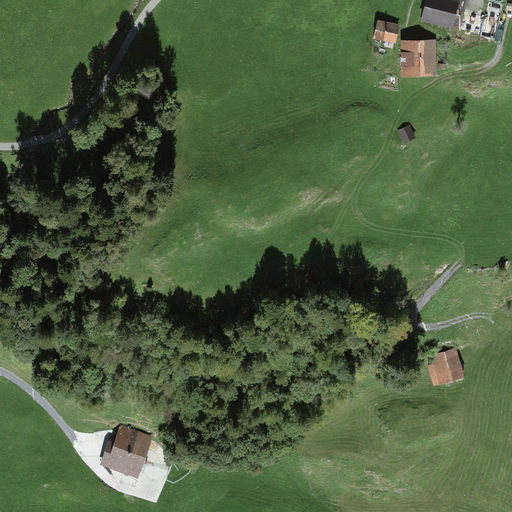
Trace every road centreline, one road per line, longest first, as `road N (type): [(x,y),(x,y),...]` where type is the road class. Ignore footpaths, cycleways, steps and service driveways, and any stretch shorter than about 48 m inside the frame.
road 1 (residential): [(156,0),(78,119),(46,138),(0,146)]
road 2 (residential): [(0,370),(95,455)]
